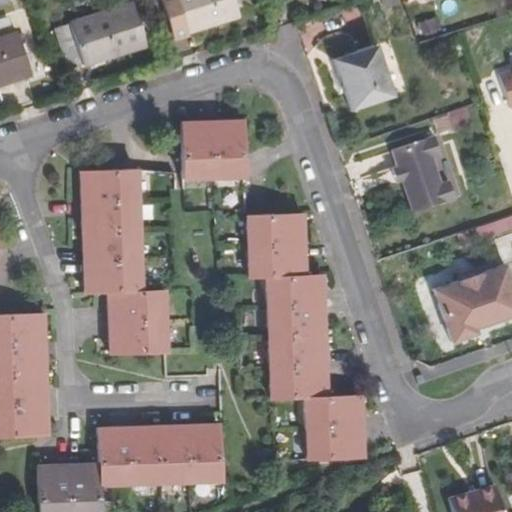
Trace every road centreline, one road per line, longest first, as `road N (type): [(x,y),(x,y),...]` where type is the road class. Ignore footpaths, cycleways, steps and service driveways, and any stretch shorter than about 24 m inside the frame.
road 1 (residential): [(511,374),(419,434),(388,391),(272,61),(5,147)]
road 2 (residential): [(183,405),(62,405),(53,287),(5,147)]
road 3 (unknown): [(130,107),(183,405)]
